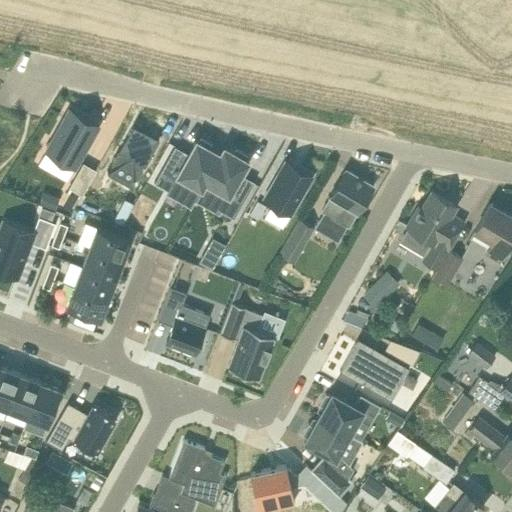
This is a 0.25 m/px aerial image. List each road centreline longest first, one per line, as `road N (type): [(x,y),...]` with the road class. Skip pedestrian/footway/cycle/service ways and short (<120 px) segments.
road 1 (residential): [(174,392),(243,418),(273,406),(419,152)]
road 2 (residential): [(419,152),(45,67),(40,81)]
road 3 (residential): [(108,511),(174,392)]
road 4 (residential): [(148,250),(104,366)]
